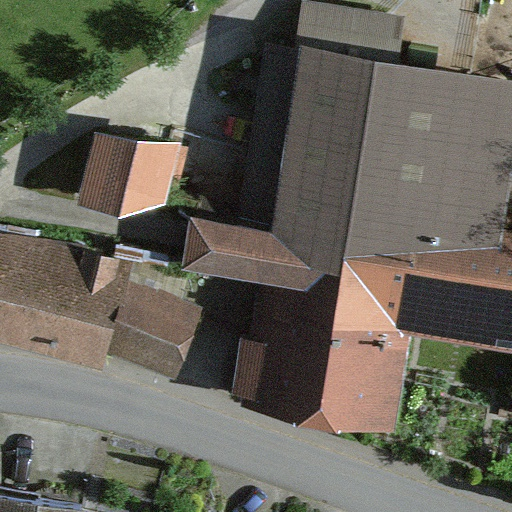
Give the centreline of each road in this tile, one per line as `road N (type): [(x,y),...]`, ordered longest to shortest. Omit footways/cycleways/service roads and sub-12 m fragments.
road 1 (unclassified): [(0,384),(169,420),(438,511)]
road 2 (unknown): [(0,165),(192,58)]
